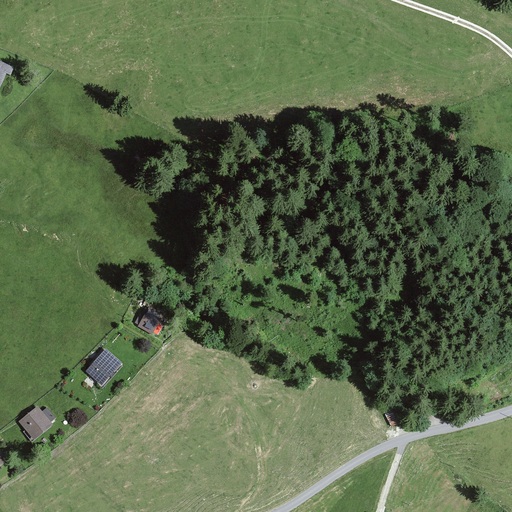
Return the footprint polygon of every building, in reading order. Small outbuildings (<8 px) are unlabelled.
[(13,69),(0,63),(0,81),(3,75),(10,78),(13,69)] [(163,316),(145,307),(134,326),(152,336),(163,316)] [(115,371),(99,357),(85,372),(101,387),(115,371)] [(394,403),(381,408),(390,429),(403,423),(394,403)] [(37,409),(19,424),(33,441),(51,427),(37,409)]
